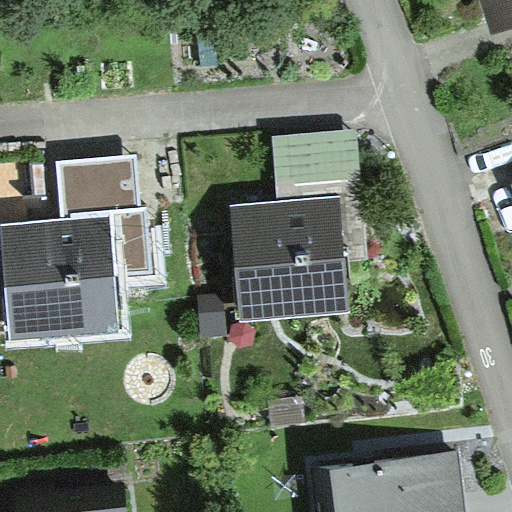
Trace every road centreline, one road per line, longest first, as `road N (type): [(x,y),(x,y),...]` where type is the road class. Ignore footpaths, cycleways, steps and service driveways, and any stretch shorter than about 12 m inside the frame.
road 1 (residential): [(402,94),(0,135)]
road 2 (residential): [(511,419),(402,94)]
